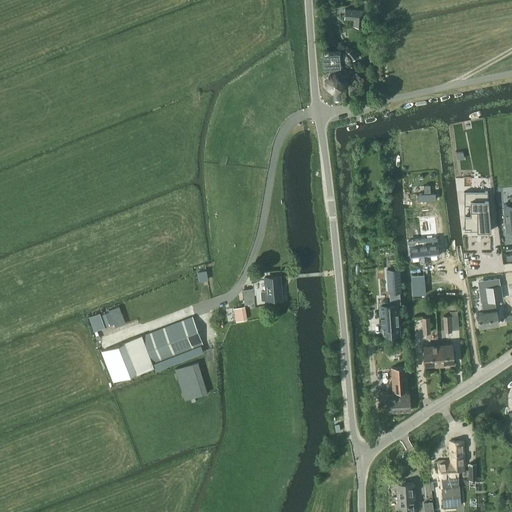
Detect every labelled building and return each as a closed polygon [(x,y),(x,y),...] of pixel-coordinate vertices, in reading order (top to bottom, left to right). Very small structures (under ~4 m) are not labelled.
[(345,8),(344,19),(353,20),(353,25),(362,26),(363,26),(364,26),(364,20),(364,19),(365,9),(345,8)] [(346,54),(352,61),(357,57),(351,49),(346,54)] [(330,72),(325,79),(326,87),(332,92),(333,92),(339,91),(341,91),(346,85),(345,76),(338,71),(336,72),(336,67),(337,67),(336,62),(339,62),(338,54),(335,55),(335,53),(329,53),(329,55),(326,56),(327,64),(330,63),(330,68),(331,68),(332,72),(330,72)] [(425,193),(417,194),(418,200),(436,199),(436,192),(431,193),(430,185),(424,185),(425,193)] [(511,187),(503,189),(508,218),(511,218),(511,217),(511,187)] [(491,230),(488,191),(464,191),(464,204),(471,204),(471,215),(464,215),(464,228),(466,228),(471,228),(471,230),(491,230)] [(422,239),(438,239),(438,219),(422,219),(422,239)] [(412,252),(412,260),(421,260),(421,261),(432,261),(433,260),(441,260),(441,244),(441,239),(411,239),(411,252),(412,252)] [(382,316),(381,316),(381,321),(383,321),(383,327),(383,334),(397,334),(399,333),(397,304),(401,304),(400,291),(401,291),(399,268),(387,269),(389,292),(390,301),(381,301),(382,312),(382,316)] [(200,281),(207,279),(206,270),(198,272),(200,281)] [(280,275),(265,276),(266,290),(263,290),(261,291),(262,298),(263,299),(282,298),(280,275)] [(483,311),(478,312),(480,326),(480,325),(498,323),(497,310),(496,310),(495,300),(502,299),(499,278),(485,279),(487,287),(480,288),(481,301),(482,302),(483,311)] [(254,288),(244,289),(245,304),(255,303),(254,288)] [(119,306),(109,310),(110,311),(113,321),(114,324),(115,327),(125,323),(119,306)] [(240,320),(247,319),(245,306),(238,307),(240,320)] [(110,311),(102,314),(105,324),(113,321),(110,311)] [(105,327),(100,312),(89,316),(94,330),(105,327)] [(451,315),(443,315),(444,332),(452,331),(451,315)] [(429,316),(422,317),(423,333),(431,333),(429,316)] [(124,342),(103,350),(115,382),(156,367),(156,369),(199,352),(196,345),(203,343),(192,317),(143,336),(142,334),(124,341),(124,342)] [(438,344),(440,365),(454,364),(452,343),(438,344)] [(426,366),(440,365),(438,344),(424,345),(426,366)] [(406,394),(406,390),(408,390),(407,366),(392,367),(393,391),(394,391),(395,395),(387,395),(388,412),(410,411),(409,394),(406,394)] [(449,478),(449,479),(458,478),(458,470),(465,470),(464,441),(449,442),(450,460),(450,466),(448,466),(449,478)] [(452,487),(449,479),(449,478),(448,466),(450,466),(450,460),(438,460),(441,488),(442,488),(443,506),(453,505),(452,487)] [(398,492),(414,491),(414,483),(397,484),(398,492)] [(452,487),(453,505),(460,505),(459,487),(452,487)] [(398,503),(415,502),(414,491),(398,492),(398,503)] [(415,511),(415,502),(398,503),(398,511),(415,511)]
